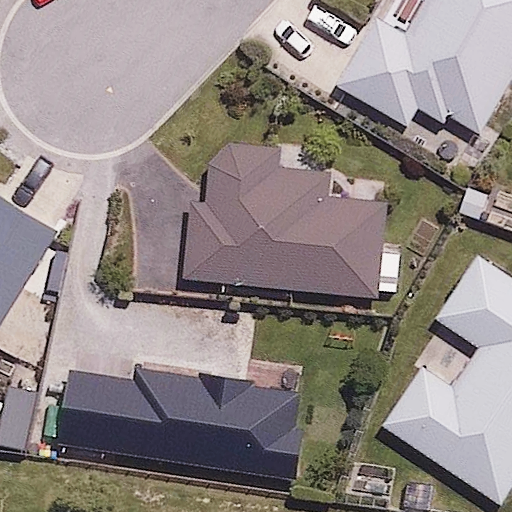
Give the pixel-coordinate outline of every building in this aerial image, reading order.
[(455,109),(482,126),(511,79),(511,0),(422,0),(405,26),(380,10),(336,77),(415,129),(430,107),(448,119),(455,109)] [(409,200),(347,194),(349,167),(288,161),(290,141),(203,134),(198,181),(137,175),(126,296),(398,320),(409,200)] [(0,330),(60,226),(0,191),(0,330)] [(483,347),(459,383),(417,355),(375,418),(501,503),(511,485),(511,270),(485,253),(441,319),(483,347)] [(316,409),(295,406),(299,384),(140,358),(136,380),(74,370),(61,446),(304,485),(316,409)]
